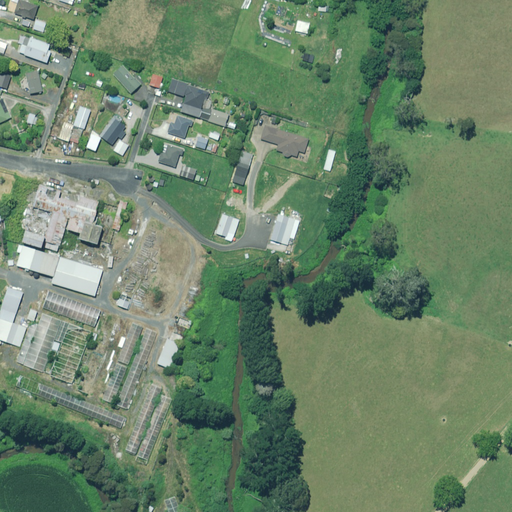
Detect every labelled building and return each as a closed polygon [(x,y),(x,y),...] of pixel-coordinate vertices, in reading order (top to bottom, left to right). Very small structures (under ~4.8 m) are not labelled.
[(19,0),(15,13),(22,16),(22,18),(26,19),(27,17),(34,20),(38,6),(19,0)] [(47,23),(36,20),(34,29),(44,33),(47,23)] [(30,40),(21,36),(19,43),(22,45),(19,53),(47,63),(51,51),(49,50),(51,45),(31,38),(30,40)] [(314,57),(305,54),(303,61),(312,63),(314,57)] [(141,85),(123,65),(113,75),(131,94),(141,85)] [(43,92),(39,71),(26,74),(30,94),(43,92)] [(163,77),(154,74),(150,85),(159,89),(163,77)] [(207,92),(193,88),(191,95),(187,94),(184,104),(201,110),(207,92)] [(5,113),(0,101),(0,123),(11,118),(8,112),(5,113)] [(91,110),(80,107),(74,126),(85,129),(91,110)] [(229,115),(213,110),(209,122),(225,127),(229,115)] [(36,116),(30,114),(28,123),(33,124),(36,116)] [(191,120),(177,116),(175,124),(171,122),(168,133),(185,138),(191,120)] [(127,126),(115,117),(100,136),(113,145),(127,126)] [(214,124),(195,117),(193,122),(212,130),(214,124)] [(74,125),(64,122),(60,139),(69,142),(74,125)] [(309,140),(266,125),(261,139),(279,145),(277,151),(284,153),(283,156),(289,158),(290,155),(297,157),(299,151),(304,153),(309,140)] [(129,146),(120,141),(114,151),(123,156),(129,146)] [(204,144),(193,141),(192,146),(203,149),(204,144)] [(181,150),(168,146),(166,152),(161,151),(158,162),(175,167),(181,150)] [(94,226),(98,212),(62,202),(65,192),(39,184),(36,195),(22,242),(39,247),(50,213),(84,224),(94,226)] [(128,203),(121,201),(112,229),(120,231),(128,203)] [(39,247),(58,253),(64,234),(80,238),(84,224),(50,213),(39,247)] [(233,218),(223,215),(217,234),(227,237),(233,218)] [(296,220),(279,215),(271,240),(288,245),(296,220)] [(122,294),(132,298),(160,227),(150,223),(122,294)] [(177,242),(166,238),(138,308),(149,313),(177,242)] [(63,261),(36,252),(18,247),(11,269),(56,282),(63,261)] [(188,253),(178,249),(156,306),(166,310),(188,253)] [(211,263),(201,259),(179,315),(189,319),(192,312),(211,263)] [(100,274),(63,261),(56,282),(55,285),(92,298),(100,274)] [(101,310),(49,291),(43,308),(95,327),(101,310)] [(132,298),(122,294),(117,305),(128,309),(132,298)] [(3,307),(0,314),(0,339),(19,346),(26,327),(16,323),(20,313),(3,307)] [(72,384),(84,351),(91,333),(31,309),(27,319),(33,321),(17,362),(69,382),(72,384)] [(118,318),(108,314),(93,351),(104,355),(118,318)] [(192,322),(179,317),(177,325),(190,329),(192,322)] [(144,327),(133,323),(118,361),(129,365),(144,327)] [(157,333),(147,329),(117,406),(127,410),(157,333)] [(98,335),(94,333),(90,342),(94,344),(98,335)] [(180,345),(168,339),(158,364),(170,369),(180,345)] [(91,354),(86,352),(74,383),(79,385),(91,354)] [(103,359),(92,354),(78,390),(89,394),(103,359)] [(127,368),(117,364),(103,400),(113,404),(127,368)] [(20,376),(16,387),(121,429),(125,418),(20,376)] [(137,454),(163,389),(152,385),(126,449),(137,454)] [(11,400),(7,398),(4,404),(102,443),(106,433),(13,395),(11,400)] [(172,400),(162,396),(136,461),(146,465),(172,400)] [(120,436),(109,433),(107,440),(118,443),(120,436)] [(181,511),(175,497),(164,501),(168,511),(181,511)]
